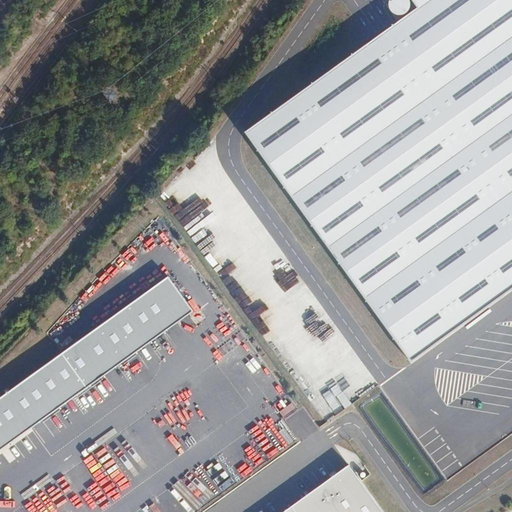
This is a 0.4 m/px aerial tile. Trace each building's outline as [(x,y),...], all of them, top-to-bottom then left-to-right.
[(245,138),(411,367),(511,293),(511,0),(404,0),(415,14),(245,138)] [(206,191),(177,217),(185,226),(215,201),(206,191)] [(164,269),(0,390),(0,447),(190,310),(164,269)] [(251,315),(293,380),(306,391),(322,393),(337,374),(338,372),(341,375),(343,360),(340,356),(349,357),(351,348),(325,308),(314,299),(312,299),(308,293),(302,301),(303,297),(295,285),(296,275),(294,271),(285,277),(291,282),(289,285),(280,291),(278,301),(254,298),(250,303),(256,308),(251,315)] [(157,344),(163,355),(172,350),(166,339),(157,344)] [(384,511),(349,462),(279,511),(384,511)]
